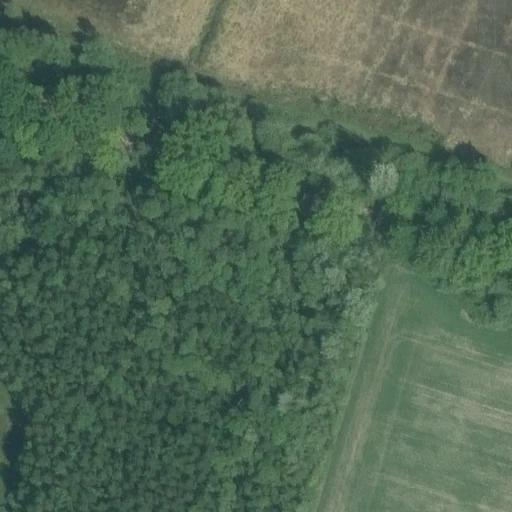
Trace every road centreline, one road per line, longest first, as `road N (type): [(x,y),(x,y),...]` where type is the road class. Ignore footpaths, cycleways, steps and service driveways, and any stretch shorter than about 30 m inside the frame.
road 1 (track): [(511,263),(205,165)]
road 2 (track): [(205,165),(0,101)]
